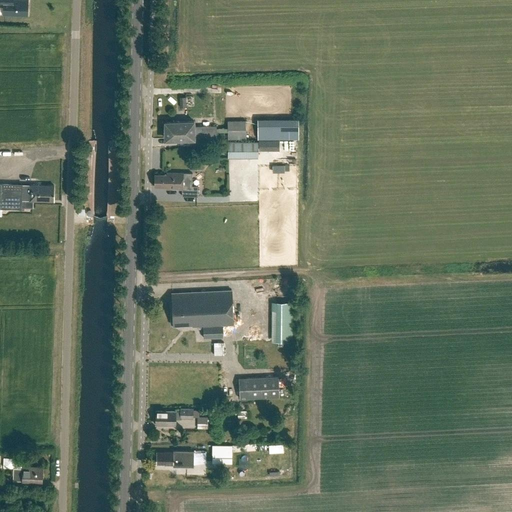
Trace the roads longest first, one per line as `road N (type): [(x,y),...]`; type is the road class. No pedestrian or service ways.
road 1 (secondary): [(124,511),(138,0)]
road 2 (unclassified): [(62,511),(76,0)]
